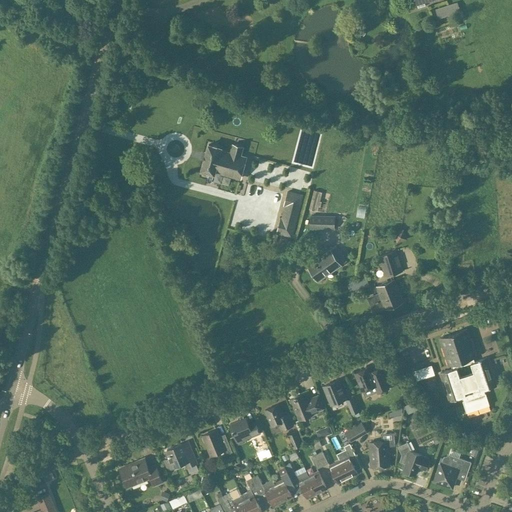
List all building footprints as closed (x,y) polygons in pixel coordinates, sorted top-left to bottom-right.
[(406,0),(409,8),(417,5),(418,8),(425,6),(424,3),(425,2),(424,0),(406,0)] [(452,4),(435,9),(438,19),(455,13),(452,4)] [(208,144),(201,170),(214,173),(215,171),(240,178),(246,157),(240,155),(241,149),(232,147),(231,153),(220,150),(221,148),(208,144)] [(425,178),(425,184),(421,184),(421,196),(426,196),(426,203),(442,203),(442,196),(442,178),(425,178)] [(276,233),(292,238),(303,195),(288,190),(283,207),(284,207),(281,218),(280,218),(276,233)] [(314,190),(309,209),(318,211),(319,207),(320,207),(322,201),(320,201),(322,192),(314,190)] [(310,228),(335,229),(335,216),(311,215),(310,228)] [(404,228),(394,231),(398,242),(408,239),(404,228)] [(337,260),(342,257),(336,248),(308,267),(318,282),(341,266),(337,260)] [(379,258),(381,265),(385,278),(402,272),(396,253),(379,258)] [(350,291),(369,285),(366,276),(347,282),(350,291)] [(385,310),(386,310),(403,303),(394,281),(377,288),(382,302),(373,306),(376,314),(385,310)] [(439,338),(448,366),(452,365),(453,368),(440,372),(449,401),(462,397),(466,411),(489,404),(484,390),(497,386),(488,357),(475,361),(474,358),(477,357),(468,328),(439,338)] [(416,380),(435,374),(432,365),(414,371),(416,380)] [(380,368),(370,372),(368,368),(355,373),(363,391),(375,386),(378,393),(389,389),(380,368)] [(331,404),(346,398),(339,380),(324,386),(331,404)] [(313,412),(323,408),(318,396),(307,400),(305,395),(297,398),(296,397),(291,399),(299,420),(313,414),(313,412)] [(352,414),(359,411),(353,398),(347,400),(352,414)] [(405,405),(409,412),(417,407),(414,401),(405,405)] [(288,413),(283,416),(278,405),(265,410),(272,426),(279,423),(282,430),(293,425),(288,413)] [(230,424),(236,438),(238,443),(240,444),(245,442),(246,440),(246,439),(260,433),(255,421),(248,424),(246,418),(230,424)] [(321,438),(333,432),(330,425),(318,430),(321,438)] [(350,442),(361,435),(356,426),(345,432),(350,442)] [(230,445),(224,447),(217,430),(202,436),(211,456),(225,450),(227,454),(233,452),(230,445)] [(288,435),(293,449),(302,445),(297,431),(288,435)] [(371,467),(389,465),(388,446),(388,441),(370,443),(371,467)] [(188,467),(197,463),(188,442),(167,450),(170,458),(165,460),(169,469),(186,462),(188,467)] [(422,455),(411,451),(407,443),(399,447),(403,455),(400,461),(406,463),(403,470),(415,474),(418,467),(425,470),(430,459),(422,456),(422,455)] [(337,456),(339,461),(348,478),(358,473),(350,458),(356,455),(350,444),(344,446),(347,451),(344,451),(338,454),(337,456)] [(260,461),(272,456),(268,446),(256,451),(260,461)] [(323,466),(328,463),(323,452),(317,454),(323,466)] [(323,466),(317,454),(311,457),(317,469),(323,466)] [(459,479),(466,460),(459,458),(457,463),(453,461),(450,467),(441,463),(434,481),(452,488),(456,477),(459,479)] [(156,466),(149,469),(145,459),(120,469),(127,486),(151,477),(155,485),(163,481),(156,466)] [(348,478),(339,461),(329,466),(338,483),(348,478)] [(286,469),(292,481),(298,478),(292,467),(286,469)] [(274,484),(283,501),(293,496),(288,487),(294,485),(292,481),(286,469),(281,472),(284,479),(274,484)] [(317,493),(327,488),(319,471),(309,476),(317,493)] [(258,475),(252,477),(258,489),(264,486),(258,475)] [(317,493),(309,476),(299,481),(307,498),(317,493)] [(254,494),(252,492),(258,489),(252,477),(247,480),(251,489),(241,494),(244,499),(250,511),(260,511),(262,511),(254,494)] [(283,501),(274,484),(265,489),(273,506),(283,501)] [(43,510),(37,511),(56,511),(49,494),(38,498),(43,510)] [(170,500),(173,507),(187,500),(184,494),(170,500)] [(228,511),(231,511),(225,499),(223,496),(218,499),(224,511),(228,511)] [(231,497),(225,499),(231,511),(236,508),(237,511),(250,511),(244,499),(234,504),(231,497)] [(169,501),(154,505),(155,511),(170,507),(169,501)]
